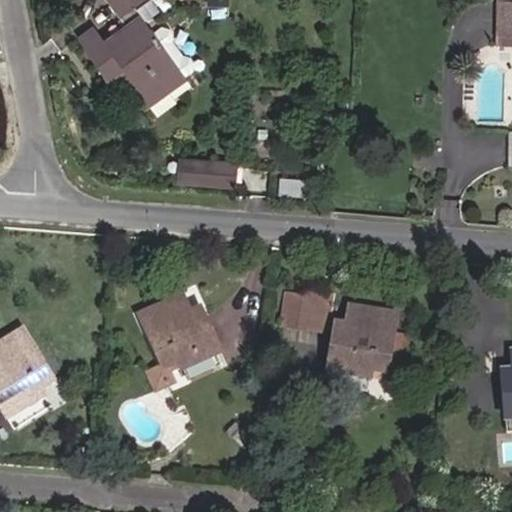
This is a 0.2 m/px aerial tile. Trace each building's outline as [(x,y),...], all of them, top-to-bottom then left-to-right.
[(142,71),(163,94),(196,66),(141,0),(114,0),(137,27),(119,41),(110,30),(95,45),(126,84),(142,71)] [(511,4),(502,4),(502,45),(511,44),(511,4)] [(208,175),(209,155),(184,154),(183,174),(208,175)] [(232,177),(234,157),(209,155),(208,175),(232,177)] [(309,287),(291,284),(287,313),(331,320),(336,288),(309,284),(309,287)] [(184,359),(222,345),(210,311),(195,317),(187,296),(149,310),(156,332),(147,335),(158,369),(184,359)] [(353,332),(342,332),(340,363),(401,369),(404,336),(397,336),(399,310),(356,306),(353,332)] [(42,353),(29,329),(0,343),(0,368),(2,372),(0,373),(0,398),(5,408),(66,375),(50,349),(42,353)] [(225,354),(222,345),(184,359),(187,368),(225,354)]
